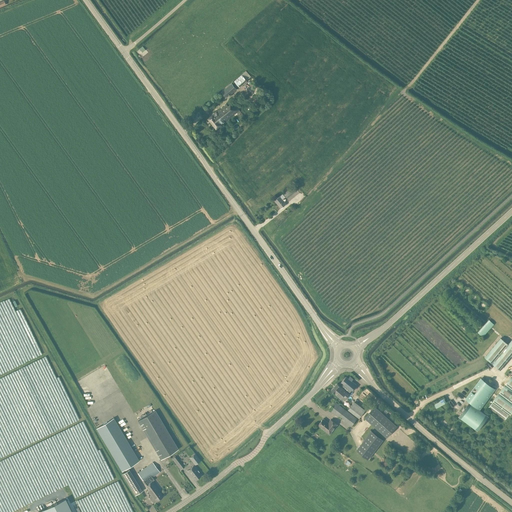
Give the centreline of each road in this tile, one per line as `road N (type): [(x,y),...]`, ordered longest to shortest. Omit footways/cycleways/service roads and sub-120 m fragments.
road 1 (tertiary): [(339,347),(124,53)]
road 2 (tertiary): [(172,511),(252,454),(338,362)]
road 3 (unclassified): [(511,502),(353,362)]
road 4 (tertiary): [(354,348),(511,210)]
